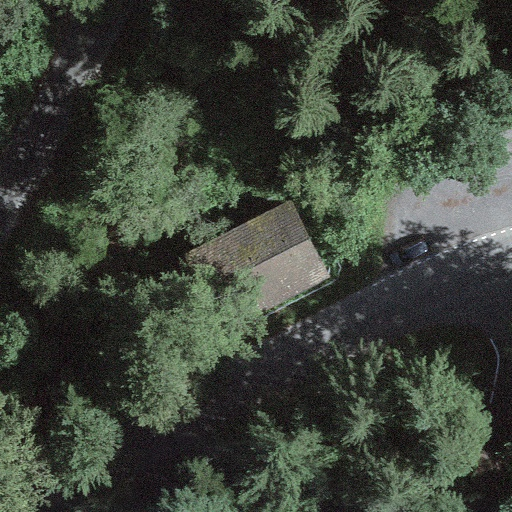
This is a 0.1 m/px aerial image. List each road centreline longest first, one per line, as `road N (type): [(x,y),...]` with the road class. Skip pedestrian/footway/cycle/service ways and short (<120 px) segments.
road 1 (tertiary): [(511,255),(0,468)]
road 2 (unclassified): [(146,0),(135,58),(0,266)]
road 3 (track): [(487,511),(503,259)]
